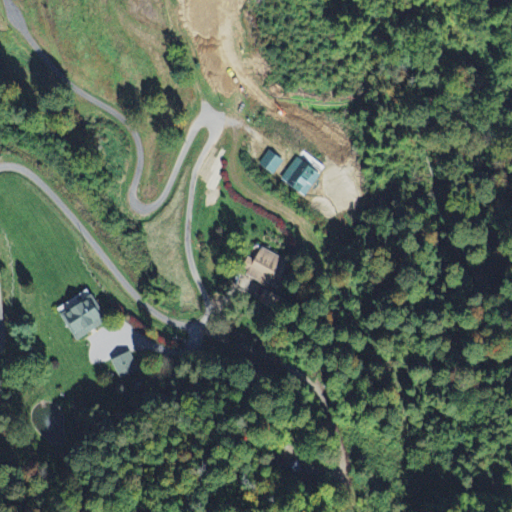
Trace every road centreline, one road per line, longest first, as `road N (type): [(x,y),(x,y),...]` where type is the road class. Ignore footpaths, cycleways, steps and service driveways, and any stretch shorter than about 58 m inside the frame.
road 1 (residential): [(197,323),(208,301),(189,253),(191,191),(218,116),(203,117),(165,193),(140,208),(132,191),(137,136),(55,68),(7,0)]
road 2 (residential): [(0,345),(2,164),(37,178),(146,306),(197,323)]
